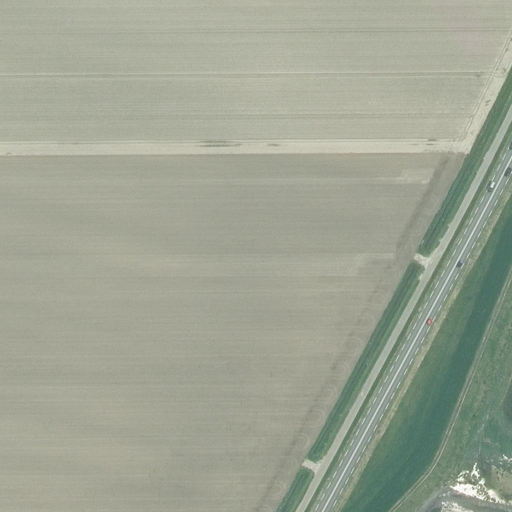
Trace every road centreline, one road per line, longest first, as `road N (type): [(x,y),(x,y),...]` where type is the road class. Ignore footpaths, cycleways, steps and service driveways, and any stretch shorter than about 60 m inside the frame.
road 1 (unclassified): [(511,104),(299,511)]
road 2 (primary): [(323,511),(511,155)]
road 3 (track): [(511,274),(433,466),(393,511)]
